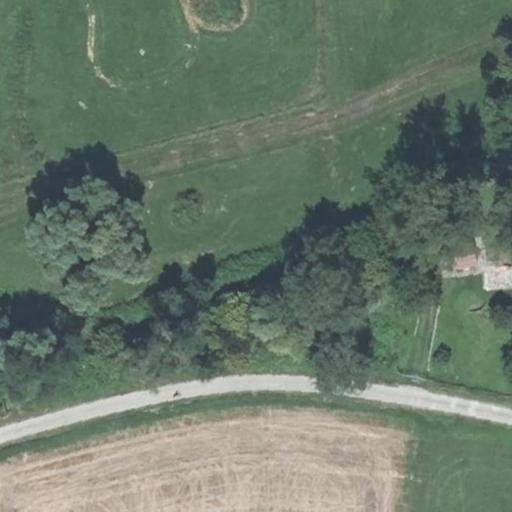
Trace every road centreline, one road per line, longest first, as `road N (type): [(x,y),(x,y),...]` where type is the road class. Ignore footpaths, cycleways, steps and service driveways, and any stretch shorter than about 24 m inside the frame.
road 1 (track): [(0,205),(511,41)]
road 2 (unclassified): [(0,436),(94,407),(256,382),(367,387),(511,416)]
